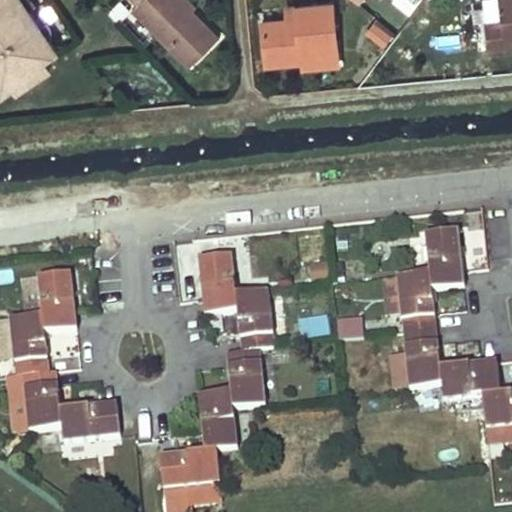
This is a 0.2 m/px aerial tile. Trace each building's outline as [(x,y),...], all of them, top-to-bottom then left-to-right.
[(0,0),(0,88),(5,95),(17,86),(21,91),(52,68),(45,59),(59,48),(22,0),(0,0)] [(131,9),(122,0),(117,0),(108,9),(118,20),(131,9)] [(139,0),(135,5),(192,64),(221,36),(194,8),(186,0),(139,0)] [(198,4),(194,0),(186,0),(194,8),(198,4)] [(341,46),(337,0),(333,0),(300,3),(301,16),(291,16),(265,19),(270,61),(306,58),(305,49),(341,46)] [(511,0),(499,0),(500,10),(502,19),(485,21),(488,48),(511,45),(511,0)] [(301,16),(300,3),(290,4),(291,16),(301,16)] [(502,19),(500,10),(484,11),(485,21),(502,19)] [(384,44),(391,35),(375,21),(367,31),(384,44)] [(342,61),(341,46),(305,49),(307,65),(342,61)] [(432,292),(464,289),(458,233),(426,236),(430,275),(398,278),(399,282),(402,316),(410,391),(442,387),(444,402),(484,398),(487,430),(511,427),(511,395),(501,396),(497,364),(440,370),(438,346),(434,314),(432,292)] [(200,262),(206,317),(238,314),(242,353),(228,355),(232,393),(200,396),(206,453),(161,458),(165,491),(220,484),(217,452),(238,450),(234,410),(266,407),(260,351),(274,349),(268,294),(236,297),(232,258),(200,262)] [(327,263),(309,266),(311,284),(329,281),(327,263)] [(46,335),(78,332),(72,276),(39,279),(43,318),(11,321),(16,364),(17,377),(24,377),(30,433),(63,429),(64,444),(121,438),(117,407),(61,413),(57,373),(50,374),(46,335)] [(402,316),(399,282),(385,284),(389,317),(402,316)] [(299,342),(331,339),(329,318),(298,321),(299,342)] [(337,321),(337,342),(364,341),(364,320),(337,321)] [(11,435),(30,433),(24,377),(17,377),(16,364),(0,365),(0,379),(5,379),(11,435)]
